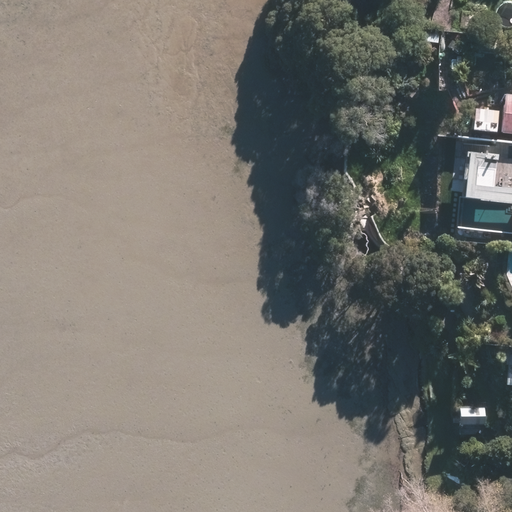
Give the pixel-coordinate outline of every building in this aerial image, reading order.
[(437,42),(438,29),(419,27),(417,41),(437,42)] [(475,50),(489,52),(491,38),(476,36),(475,50)] [(439,86),(454,86),(453,71),(458,71),(457,55),(443,55),(443,70),(439,71),(439,86)] [(511,131),(511,94),(502,93),(498,130),(511,131)] [(493,129),(495,116),(469,113),(467,126),(493,129)] [(442,116),(442,125),(460,126),(460,116),(442,116)] [(511,151),(470,147),(465,194),(511,198),(511,151)] [(488,406),(455,405),(454,422),(487,423),(488,406)]
